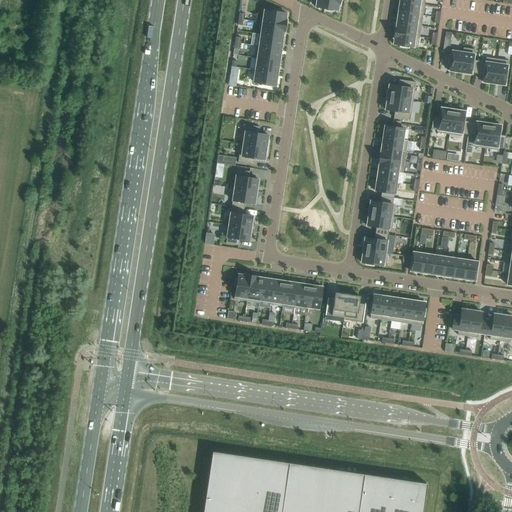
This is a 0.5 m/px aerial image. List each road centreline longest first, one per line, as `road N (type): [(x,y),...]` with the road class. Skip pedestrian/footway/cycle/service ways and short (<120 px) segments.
road 1 (residential): [(347,270),(267,250),(302,22),(312,14),(382,48)]
road 2 (primary): [(158,0),(100,380)]
road 3 (primary): [(126,376),(184,0)]
road 4 (tertiary): [(500,428),(126,376)]
road 5 (tertiary): [(124,393),(496,452)]
road 6 (residential): [(382,48),(347,270)]
road 7 (residential): [(347,270),(511,295)]
road 8 (residential): [(382,48),(511,111)]
road 9 (primary): [(100,380),(80,511)]
road 10 (primary): [(107,511),(124,393)]
